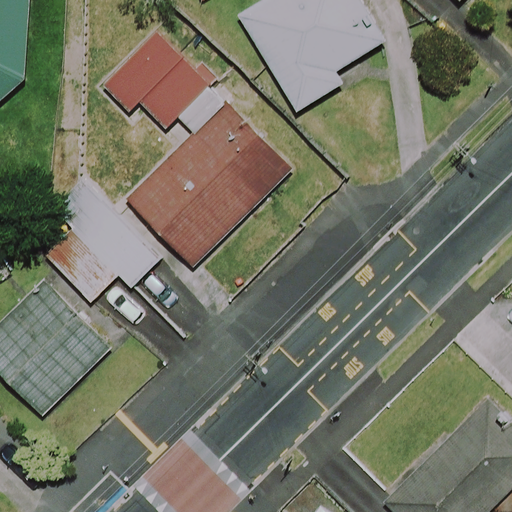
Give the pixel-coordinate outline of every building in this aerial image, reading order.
[(0,0),(0,104),(28,80),(33,0),(0,0)] [(383,46),(354,0),(274,0),(244,18),(301,113),(345,86),(338,74),(383,46)] [(294,171),(230,105),(159,32),(100,89),(128,117),(139,107),(165,134),(178,121),(195,139),(131,201),(196,267),(294,171)] [(161,262),(85,185),(55,214),(71,231),(45,257),(89,303),(117,276),(132,291),(161,262)] [(111,354),(47,288),(0,332),(0,374),(43,419),(111,354)] [(385,504),(392,511),(490,511),(504,499),(511,508),(511,431),(487,406),(385,504)] [(333,511),(320,501),(310,511),(333,511)]
